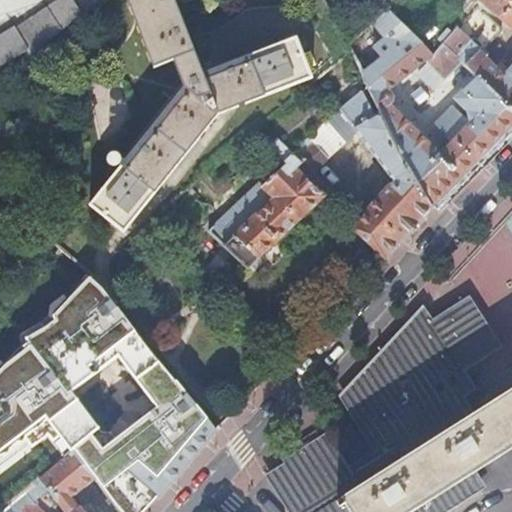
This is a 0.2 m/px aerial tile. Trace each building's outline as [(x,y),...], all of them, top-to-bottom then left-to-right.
[(0,36),(0,71),(28,53),(32,58),(81,19),(68,0),(61,0),(17,29),(15,27),(0,36)] [(184,88),(90,205),(121,231),(218,113),(311,75),(296,39),(204,75),(173,0),(124,0),(153,68),(172,60),(184,88)] [(476,76),(511,111),(511,0),(481,0),(511,29),(511,64),(504,74),(496,67),(504,58),(490,44),(480,54),(468,67),(476,76)] [(381,57),(361,73),(377,107),(407,170),(430,206),(440,195),(466,169),(489,146),(511,122),(511,111),(476,76),(455,99),(473,118),(467,123),(452,109),(436,125),(450,140),(438,153),(382,96),(422,60),(425,63),(420,68),(420,75),(436,88),(462,62),(468,67),(480,54),(455,30),(432,54),(398,21),(387,10),(372,24),(383,37),(372,47),(381,57)] [(355,225),(387,257),(397,245),(430,208),(430,206),(407,170),(377,107),(372,110),(362,93),(291,155),(277,141),(269,150),(284,167),(263,187),(260,184),(210,229),(246,269),(325,197),(308,179),(359,133),(394,181),(355,225)] [(0,163),(12,157),(5,146),(0,149),(0,163)] [(32,269),(41,277),(56,260),(48,254),(47,253),(35,266),(32,269)] [(468,299),(432,321),(429,322),(460,372),(487,355),(480,344),(491,338),(468,299)] [(379,354),(370,364),(344,395),(377,450),(402,435),(400,431),(459,394),(469,388),(460,372),(429,322),(432,321),(428,314),(386,346),(380,353),(418,329),(445,373),(414,392),(418,399),(371,426),(350,389),(372,376),(371,373),(386,364),(379,354)] [(218,429),(137,327),(118,342),(159,395),(162,393),(175,411),(148,437),(121,403),(68,447),(71,450),(95,480),(121,511),(140,511),(143,510),(110,467),(122,457),(128,464),(126,466),(134,476),(131,478),(151,501),(153,502),(218,429)] [(380,353),(379,354),(386,364),(371,373),(372,376),(350,389),(371,426),(418,399),(414,392),(445,373),(418,329),(380,353)] [(498,349),(491,338),(480,344),(487,355),(498,349)] [(0,414),(44,366),(22,344),(0,368),(0,414)] [(320,511),(441,511),(478,491),(470,475),(511,449),(511,394),(473,418),(459,394),(400,431),(402,435),(406,442),(414,455),(320,511)] [(318,439),(300,449),(304,456),(322,446),(318,439)] [(342,480),(289,511),(320,511),(414,455),(406,442),(342,480)] [(286,466),(265,479),(286,511),(289,511),(342,480),(322,446),(304,456),(300,449),(282,459),(286,466)] [(95,480),(71,450),(37,479),(61,511),(84,511),(71,499),(95,480)]
